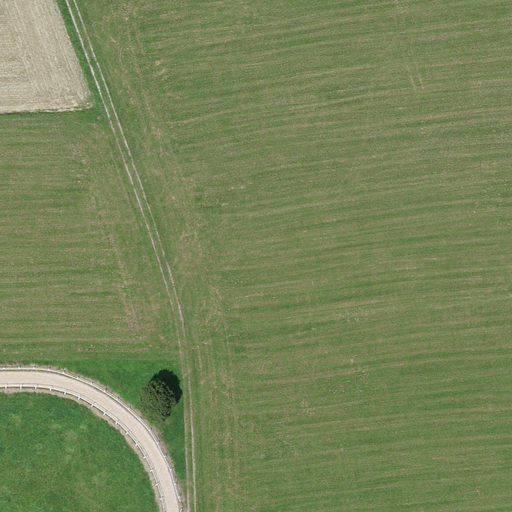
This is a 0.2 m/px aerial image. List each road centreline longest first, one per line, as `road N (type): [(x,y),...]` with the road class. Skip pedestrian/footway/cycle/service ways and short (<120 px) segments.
road 1 (track): [(195,511),(178,307),(70,0)]
road 2 (unknown): [(0,383),(75,390),(119,416),(156,456),(174,511)]
